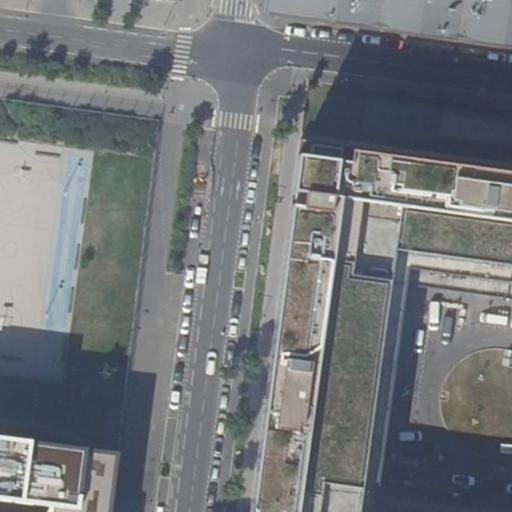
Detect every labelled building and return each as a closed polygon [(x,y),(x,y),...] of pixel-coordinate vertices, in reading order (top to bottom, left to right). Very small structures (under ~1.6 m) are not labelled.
[(511,0),(271,0),(269,16),(511,49),(511,0)] [(299,168),(242,511),(295,511),(338,201),(511,223),(511,108),(313,84),(299,168)] [(295,511),(511,511),(511,510),(420,498),(417,511),(412,511),(358,505),(363,466),(379,468),(401,309),(386,307),(391,267),(450,275),(448,291),(511,299),(511,223),(338,201),(295,511)] [(386,307),(401,309),(404,285),(448,291),(450,275),(391,267),(386,307)] [(0,511),(105,511),(113,457),(62,436),(0,428),(0,511)] [(376,492),(379,468),(363,466),(358,505),(412,511),(417,511),(420,498),(376,492)]
